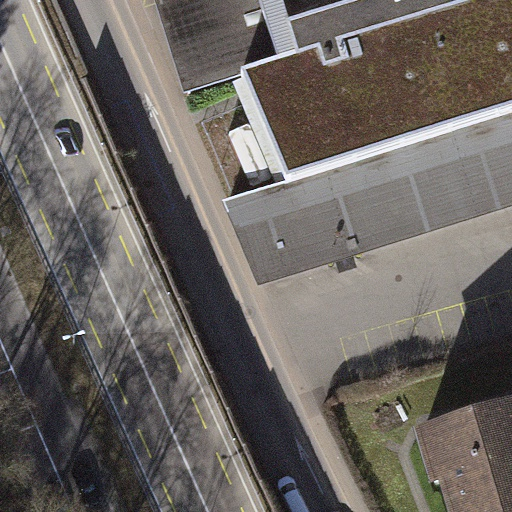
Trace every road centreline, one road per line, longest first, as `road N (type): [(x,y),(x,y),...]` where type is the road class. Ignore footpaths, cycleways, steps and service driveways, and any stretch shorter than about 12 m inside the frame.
road 1 (tertiary): [(323,511),(82,0)]
road 2 (primary): [(210,511),(0,45)]
road 3 (tertiary): [(0,293),(95,511)]
